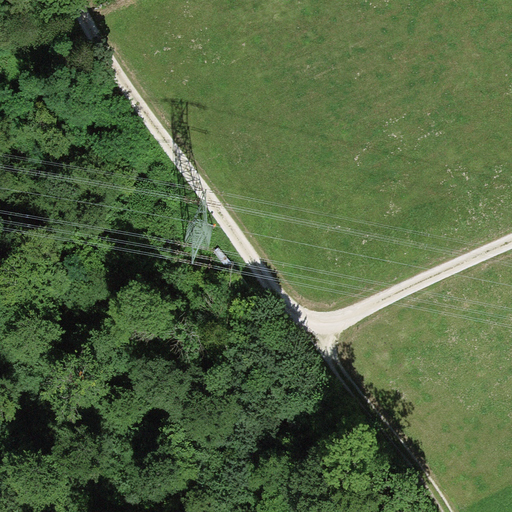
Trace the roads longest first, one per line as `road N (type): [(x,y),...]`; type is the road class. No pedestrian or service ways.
road 1 (track): [(450,511),(110,62),(75,0)]
road 2 (track): [(511,241),(313,335)]
